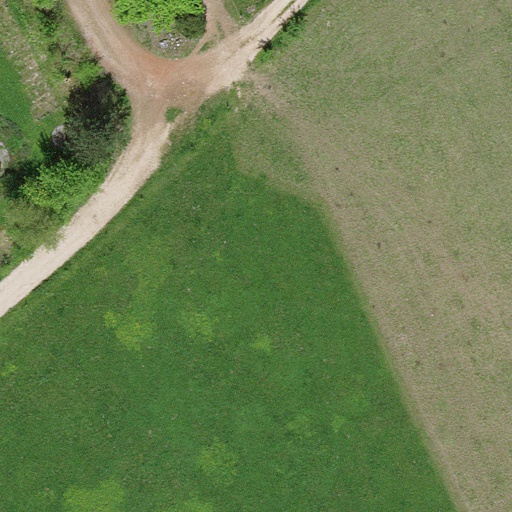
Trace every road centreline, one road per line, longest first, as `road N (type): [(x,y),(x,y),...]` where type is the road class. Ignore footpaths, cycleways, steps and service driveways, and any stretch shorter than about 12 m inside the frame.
road 1 (track): [(0,295),(89,218),(172,110)]
road 2 (track): [(172,110),(286,0)]
road 3 (track): [(172,110),(90,0)]
